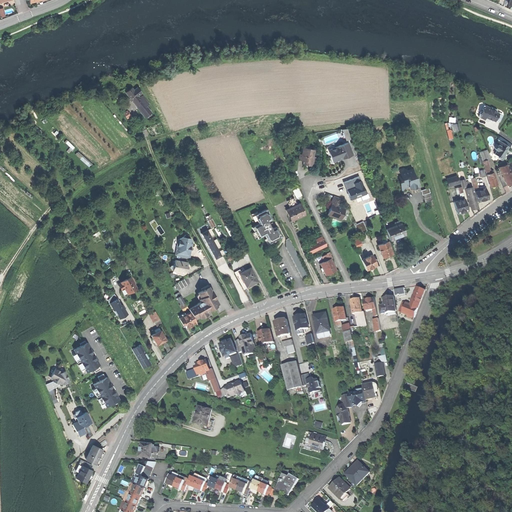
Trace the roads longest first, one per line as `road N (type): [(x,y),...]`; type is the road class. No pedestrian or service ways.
road 1 (secondary): [(86,511),(137,406),(192,344),(285,300),(432,275)]
road 2 (track): [(0,284),(60,196),(148,142),(241,317)]
road 3 (residential): [(432,275),(376,422),(298,503)]
road 4 (residential): [(511,195),(446,243),(427,265),(432,275)]
